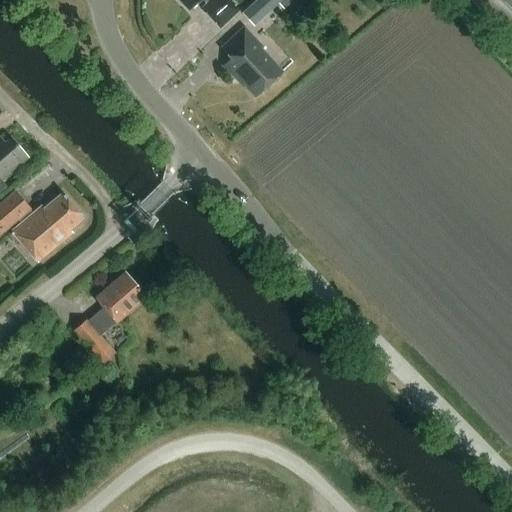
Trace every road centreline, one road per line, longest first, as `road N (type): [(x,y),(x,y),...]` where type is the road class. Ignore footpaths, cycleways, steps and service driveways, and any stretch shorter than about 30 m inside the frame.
road 1 (tertiary): [(511,481),(201,159)]
road 2 (unclassified): [(344,511),(260,446),(208,442),(160,455),(88,511)]
road 3 (tertiary): [(0,334),(201,159)]
road 4 (tertiary): [(201,159),(116,56),(99,0)]
road 5 (track): [(124,230),(0,100)]
